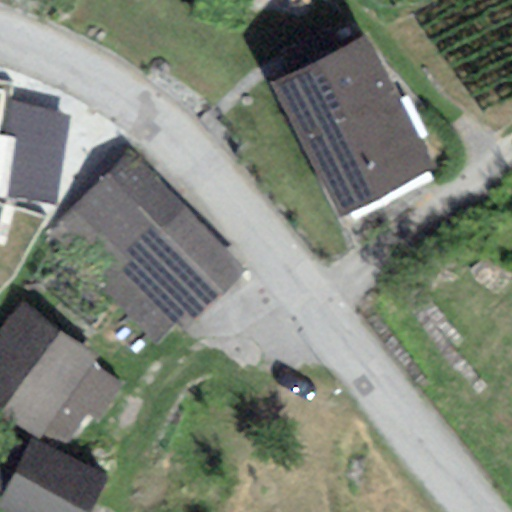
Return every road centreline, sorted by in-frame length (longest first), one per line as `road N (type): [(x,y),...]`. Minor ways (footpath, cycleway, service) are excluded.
road 1 (unclassified): [(491,511),(162,111),(76,61),(0,39)]
road 2 (unknown): [(333,315),(511,153)]
